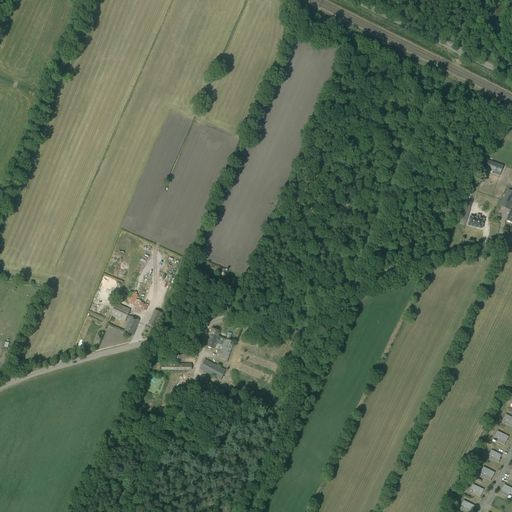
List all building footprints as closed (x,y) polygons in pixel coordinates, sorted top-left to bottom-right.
[(500,174),(503,166),(488,160),(486,168),(500,174)] [(511,203),(511,191),(508,189),(500,206),(509,210),(511,203)] [(464,225),(472,201),(464,199),(458,218),(459,219),(458,223),(464,225)] [(469,216),(467,225),(481,228),(483,219),(480,218),(480,216),(476,215),(476,218),(469,216)] [(142,250),(139,255),(144,258),(147,252),(142,250)] [(223,277),(226,270),(197,258),(195,265),(223,277)] [(130,293),(126,301),(134,304),(134,305),(146,311),(149,305),(147,305),(147,304),(142,302),(136,299),(138,295),(130,292),(130,293)] [(125,321),(130,310),(116,303),(110,315),(125,321)] [(157,329),(164,314),(155,310),(148,325),(157,329)] [(140,321),(128,315),(127,319),(129,320),(123,332),(132,336),(140,321)] [(214,349),(220,332),(212,328),(206,346),(214,349)] [(227,361),(233,342),(225,339),(218,358),(227,361)] [(196,360),(199,349),(193,347),(190,358),(196,360)] [(252,365),(262,367),(263,359),(254,357),(252,365)] [(221,380),(226,370),(205,359),(200,369),(221,380)] [(154,376),(143,381),(148,392),(156,388),(154,385),(158,383),(154,376)] [(222,398),(225,391),(201,378),(197,385),(222,398)] [(276,385),(272,391),(277,394),(281,387),(276,385)] [(497,431),(495,436),(498,438),(496,441),(504,445),(506,441),(505,441),(508,437),(497,431)] [(492,451),(490,455),(492,456),(492,457),(491,459),(498,463),(500,459),(499,459),(500,455),(501,455),(491,450),(492,451)] [(483,467),(481,472),(484,474),(482,477),(490,481),(492,477),(494,472),(494,473),(495,472),(483,467)] [(473,484),(470,489),(474,490),(472,494),(480,497),(484,490),(473,484)] [(502,489),(500,493),(507,497),(509,494),(509,493),(511,494),(511,488),(504,484),(504,485),(502,490),(502,489)] [(463,501),(461,505),(465,506),(463,510),(466,511),(471,511),(474,506),(463,501)]
